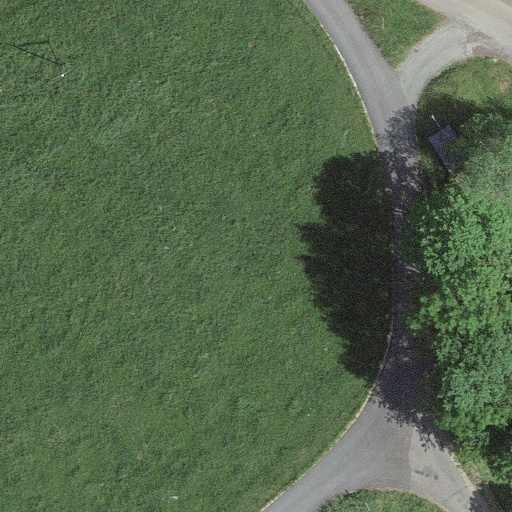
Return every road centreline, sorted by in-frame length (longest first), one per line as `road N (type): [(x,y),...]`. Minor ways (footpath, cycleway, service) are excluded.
road 1 (tertiary): [(403,417),(404,154)]
road 2 (tertiary): [(404,154),(413,84),(438,52),(501,26)]
road 3 (tertiary): [(404,154),(373,64),(333,0)]
road 4 (tertiary): [(296,511),(403,417)]
